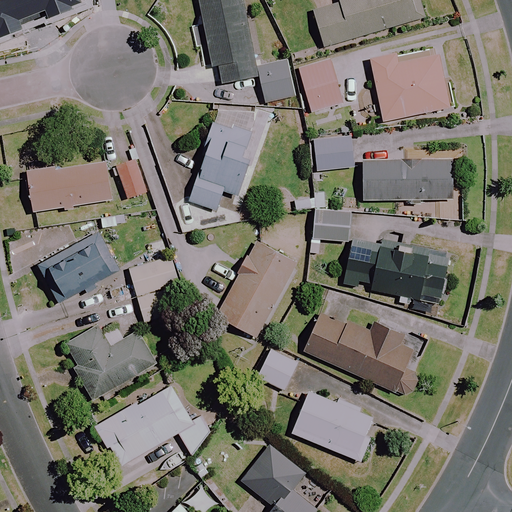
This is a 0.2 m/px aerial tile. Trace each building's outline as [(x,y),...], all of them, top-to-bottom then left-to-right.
[(242,0),(199,0),(214,71),(220,70),(223,85),(258,78),(242,0)] [(426,17),(420,0),(341,0),(343,4),(315,12),(326,48),(426,17)] [(452,109),(441,54),(400,62),(398,56),(373,61),(385,122),(452,109)] [(346,104),(333,59),(300,69),(313,114),(346,104)] [(296,97),(288,61),(259,67),(266,103),(296,97)] [(252,134),(215,123),(190,203),(218,211),(224,192),(240,197),(251,162),(244,160),(252,134)] [(356,168),(352,137),(315,141),(319,172),(356,168)] [(148,194),(138,161),(119,166),(129,199),(148,194)] [(406,202),(406,206),(421,206),(421,202),(454,201),(454,162),(365,163),(366,202),(406,202)] [(64,209),(65,212),(74,210),(74,207),(114,201),(108,164),(30,176),(36,213),(64,209)] [(436,204),(435,218),(462,220),(463,207),(436,204)] [(314,212),(310,254),(320,255),(321,241),(350,243),(352,215),(314,212)] [(85,292),(87,295),(97,290),(95,286),(118,274),(98,237),(41,269),(61,305),(85,292)] [(398,295),(397,303),(408,304),(410,297),(444,301),(451,258),(430,255),(431,249),(380,242),(379,252),(352,248),(346,288),(359,290),(360,284),(372,285),(372,291),(398,295)] [(294,265),(257,245),(218,318),(256,338),(294,265)] [(178,285),(171,258),(131,270),(146,323),(174,315),(166,288),(178,285)] [(406,371),(414,352),(399,346),(404,336),(376,324),(371,336),(323,315),(306,353),(408,397),(417,376),(406,371)] [(111,348),(100,329),(68,347),(79,366),(75,368),(94,401),(157,365),(138,333),(111,348)] [(297,364),(273,354),(261,380),(286,390),(297,364)] [(173,387),(96,428),(108,450),(112,448),(121,466),(179,435),(192,457),(210,435),(201,419),(192,424),(173,387)] [(379,421),(310,394),(294,435),(362,462),(379,421)] [(318,511),(319,511),(293,491),(305,475),(270,447),(243,482),(275,508),(271,511),(318,511)]
